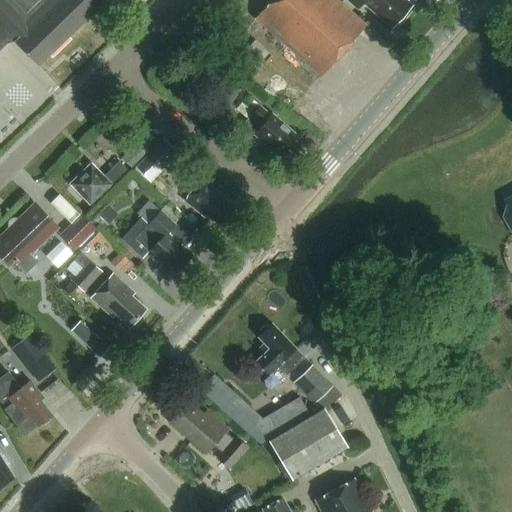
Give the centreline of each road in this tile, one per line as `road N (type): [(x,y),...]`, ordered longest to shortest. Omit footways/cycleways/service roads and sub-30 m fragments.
road 1 (residential): [(408,511),(289,242),(274,228)]
road 2 (tertiary): [(288,211),(474,0)]
road 3 (tertiary): [(100,428),(274,228)]
road 4 (unclassified): [(288,211),(108,73)]
road 5 (unclassified): [(108,73),(0,178)]
